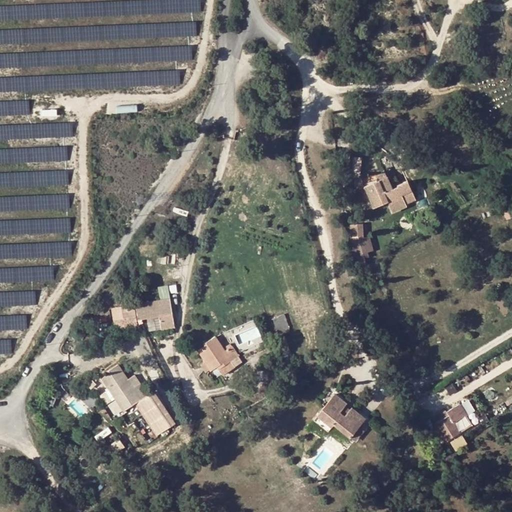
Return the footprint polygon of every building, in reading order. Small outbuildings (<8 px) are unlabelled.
[(360,174),(362,158),(353,157),(351,173),(360,174)] [(376,174),(379,180),(387,177),(384,170),(376,174)] [(387,177),(379,180),(364,186),(373,207),(387,202),(389,206),(404,200),(405,204),(415,200),(407,181),(397,185),(397,187),(392,189),(387,177)] [(389,206),(392,212),(406,206),(405,204),(404,200),(389,206)] [(348,225),(350,240),(362,238),(360,224),(348,225)] [(308,269),(316,306),(324,305),(315,267),(308,269)] [(171,298),(134,304),(137,320),(153,318),(158,317),(160,329),(174,327),(173,315),(171,298)] [(135,318),(133,304),(121,306),(123,319),(135,318)] [(277,330),(286,359),(292,357),(285,333),(290,332),(288,326),(277,330)] [(198,350),(204,361),(209,369),(210,371),(217,367),(218,369),(230,361),(238,356),(229,344),(223,347),(215,336),(202,344),(204,346),(198,350)] [(205,372),(209,369),(204,361),(200,364),(205,372)] [(222,374),(234,366),(230,361),(218,369),(222,374)] [(122,393),(124,395),(134,389),(118,364),(107,372),(108,374),(101,379),(115,399),(122,393)] [(176,425),(158,392),(138,402),(156,436),(176,425)] [(322,410),(355,434),(367,418),(352,406),(347,413),(342,410),(347,404),(335,394),(322,410)] [(461,417),(455,406),(445,411),(448,416),(452,422),(461,417)] [(351,438),(355,434),(322,410),(315,420),(331,432),(336,426),(351,438)] [(445,411),(432,419),(435,423),(448,416),(445,411)] [(458,434),(452,422),(448,416),(435,423),(445,441),(458,434)] [(455,446),(460,451),(464,447),(460,442),(455,446)] [(389,477),(391,482),(396,479),(391,473),(387,475),(389,477)] [(359,486),(368,496),(379,489),(377,485),(375,483),(376,475),(361,474),(359,486)] [(377,485),(379,489),(391,482),(389,477),(377,485)]
